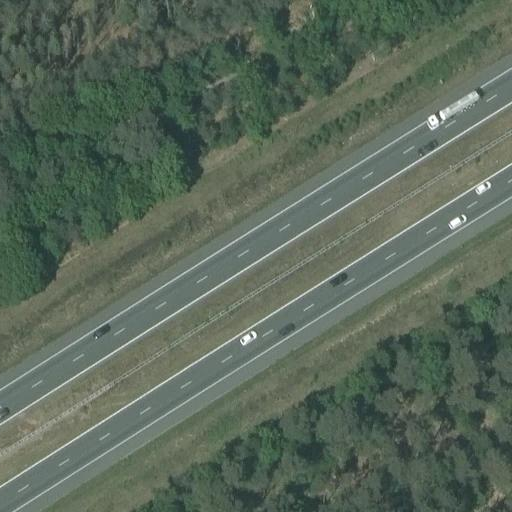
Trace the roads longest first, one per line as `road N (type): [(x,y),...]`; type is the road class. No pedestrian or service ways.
road 1 (motorway): [(511,91),(0,415)]
road 2 (motorway): [(0,511),(511,187)]
road 3 (track): [(0,179),(369,0)]
